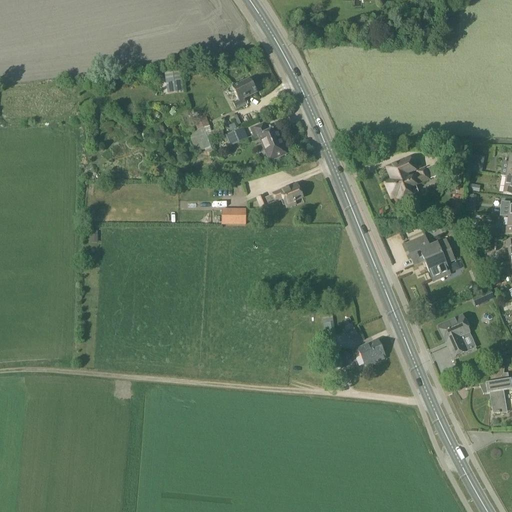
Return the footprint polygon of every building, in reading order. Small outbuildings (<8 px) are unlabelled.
[(180,67),(164,70),(167,94),(184,91),(180,67)] [(246,106),(243,101),(256,94),(252,87),(253,87),(251,82),(250,83),(249,82),(239,87),(238,85),(231,89),(228,91),(227,93),(228,95),(230,95),(233,94),(238,103),(235,104),(233,102),(231,103),(235,111),(246,106)] [(203,115),(196,119),(201,126),(207,123),(203,115)] [(284,155),(274,131),(265,134),(262,126),(250,131),(254,139),(259,137),(269,162),(284,155)] [(213,139),(211,133),(209,127),(188,134),(194,153),(204,150),(201,143),(213,139)] [(211,133),(213,139),(223,136),(220,129),(211,133)] [(242,129),(225,136),(230,148),(247,140),(242,129)] [(481,173),(481,169),(474,167),(476,158),(471,157),(468,171),(481,173)] [(437,165),(430,168),(417,173),(414,172),(409,160),(400,163),(400,164),(386,169),(393,186),(386,189),(391,200),(399,196),(401,200),(417,193),(415,187),(441,176),(437,165)] [(511,196),(511,179),(506,178),(503,195),(511,196)] [(263,198),(256,200),(260,209),(282,200),(286,210),(295,206),(294,204),(295,204),(294,203),(302,200),(301,198),(302,195),(300,192),(298,191),(296,187),(273,196),(273,197),(264,200),(263,198)] [(452,204),(451,218),(451,221),(460,222),(461,198),(454,197),(454,204),(452,204)] [(474,213),(474,205),(464,204),(463,213),(474,213)] [(222,212),(222,227),(245,227),(245,212),(222,212)] [(454,262),(449,251),(445,241),(428,248),(424,238),(404,246),(413,267),(424,263),(432,283),(449,276),(443,261),(451,258),(453,262),(454,262)] [(480,239),(475,240),(472,240),(476,250),(483,247),(480,239)] [(499,286),(494,273),(487,276),(492,289),(499,286)] [(469,301),(473,309),(491,301),(487,293),(469,301)] [(461,318),(438,328),(445,344),(446,343),(448,346),(446,347),(451,356),(464,350),(460,341),(459,341),(457,338),(468,334),(461,318)] [(325,337),(334,336),(332,324),(324,325),(325,337)] [(345,334),(348,340),(356,336),(354,330),(345,334)] [(364,367),(375,361),(377,364),(383,361),(382,358),(384,357),(376,341),(350,353),(353,360),(359,357),(364,367)] [(335,350),(327,353),(336,373),(344,369),(335,350)] [(490,384),(485,385),(480,386),(484,395),(489,394),(492,415),(506,414),(503,392),(511,391),(510,381),(508,381),(507,374),(503,375),(503,368),(501,368),(499,367),(497,367),(495,367),(493,368),(491,368),(489,368),(487,369),(485,370),(483,371),(481,372),(484,379),(489,378),(490,384)]
